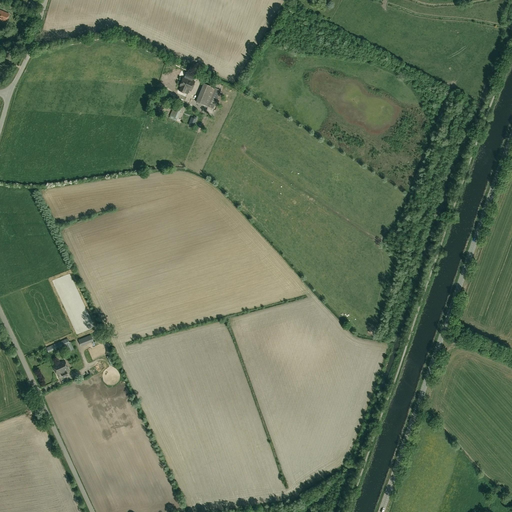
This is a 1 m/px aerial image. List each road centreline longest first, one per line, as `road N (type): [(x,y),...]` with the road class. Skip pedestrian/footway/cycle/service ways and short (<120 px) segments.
road 1 (tertiary): [(381,511),(511,137)]
road 2 (unclassified): [(92,511),(0,312)]
